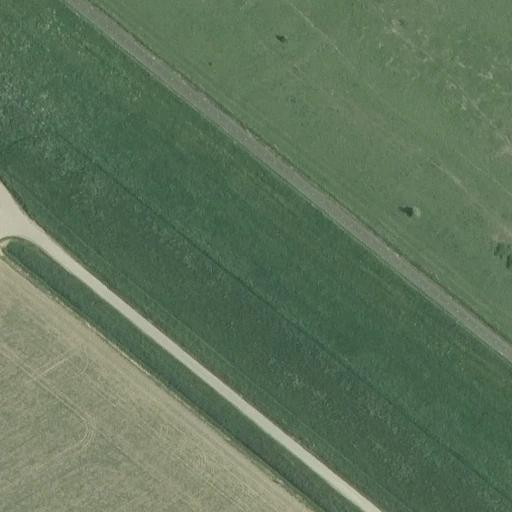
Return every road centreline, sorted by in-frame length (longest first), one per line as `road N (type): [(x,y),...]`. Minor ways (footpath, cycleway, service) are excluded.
road 1 (track): [(0,73),(511,500)]
road 2 (unclassified): [(365,511),(51,246),(10,230),(0,236)]
